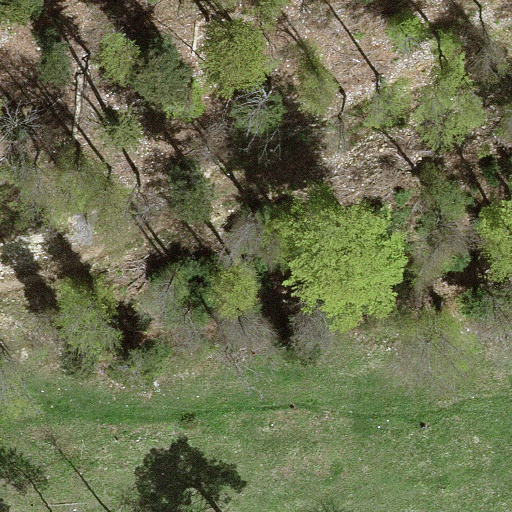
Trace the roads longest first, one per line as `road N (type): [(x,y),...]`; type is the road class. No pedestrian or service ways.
road 1 (track): [(511,49),(306,151),(0,278)]
road 2 (track): [(0,366),(38,387),(403,408)]
